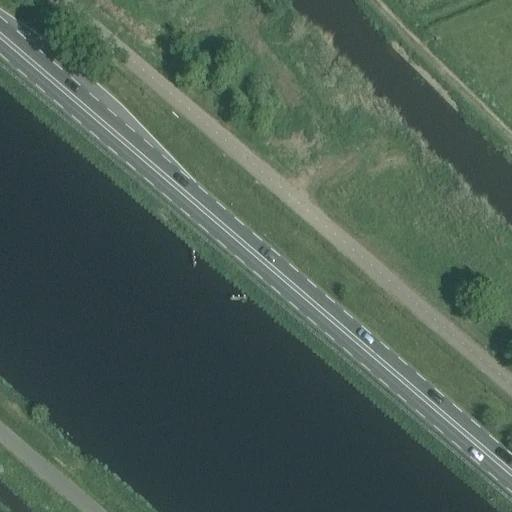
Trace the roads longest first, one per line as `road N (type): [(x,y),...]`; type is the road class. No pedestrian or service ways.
road 1 (primary): [(511,481),(0,44)]
road 2 (unclassified): [(511,393),(52,0)]
road 3 (track): [(374,0),(511,138)]
